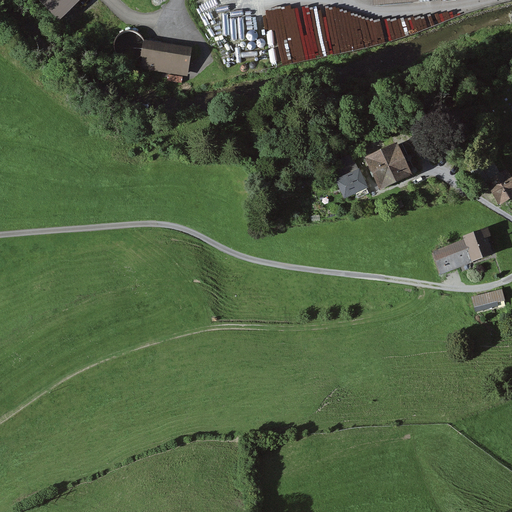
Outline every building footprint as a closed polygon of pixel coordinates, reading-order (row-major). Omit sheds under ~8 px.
[(25,0),(48,22),(69,0),(25,0)] [(369,0),(370,6),(433,1),(433,13),(463,8),(461,0),(369,0)] [(185,48),(141,41),(136,70),(181,77),(185,48)] [(398,143),(365,157),(379,189),(412,175),(398,143)] [(361,167),(335,179),(344,198),(370,186),(361,167)] [(511,176),(506,168),(484,182),(501,208),(511,200),(511,176)] [(464,239),(436,250),(445,274),(497,254),(485,225),(462,234),(464,239)] [(503,290),(472,298),(476,314),(507,307),(503,290)]
